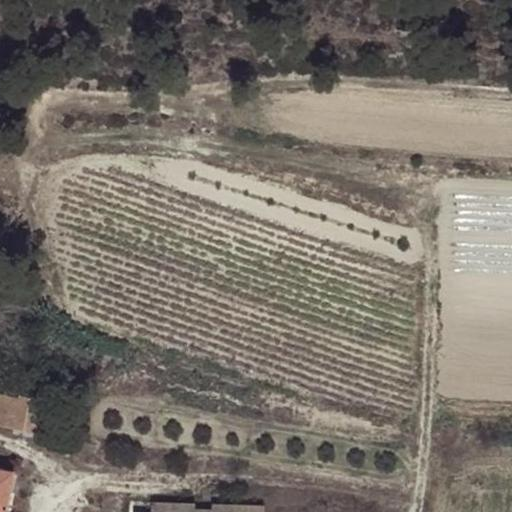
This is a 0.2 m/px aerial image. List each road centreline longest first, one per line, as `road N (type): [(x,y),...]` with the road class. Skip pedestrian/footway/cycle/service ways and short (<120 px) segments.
road 1 (track): [(398,511),(349,488),(99,478),(0,453)]
road 2 (track): [(415,511),(427,202)]
